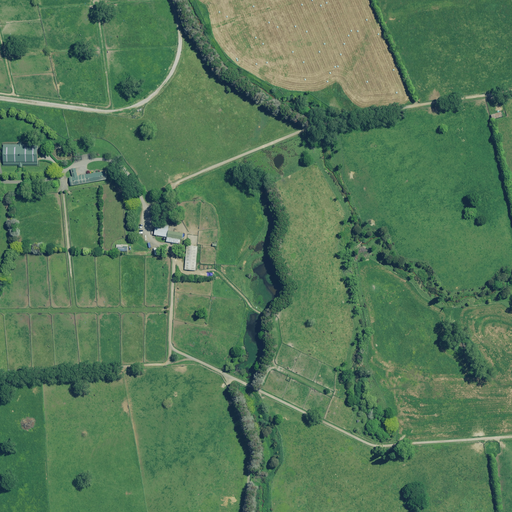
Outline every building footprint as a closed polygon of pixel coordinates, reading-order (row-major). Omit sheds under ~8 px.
[(38,162),(38,145),(22,145),(22,142),(19,142),(19,145),(4,145),(4,162),(4,165),(19,165),(19,167),(23,167),(23,165),(38,165),(38,162)] [(77,176),(76,169),(71,169),(72,177),(69,177),(71,186),(106,180),(105,171),(77,176)] [(167,237),(168,231),(169,225),(156,223),(154,235),(167,237)] [(168,231),(167,237),(166,242),(180,244),(180,239),(182,240),(183,233),(168,231)] [(197,247),(187,246),(185,270),(195,270),(197,247)]
